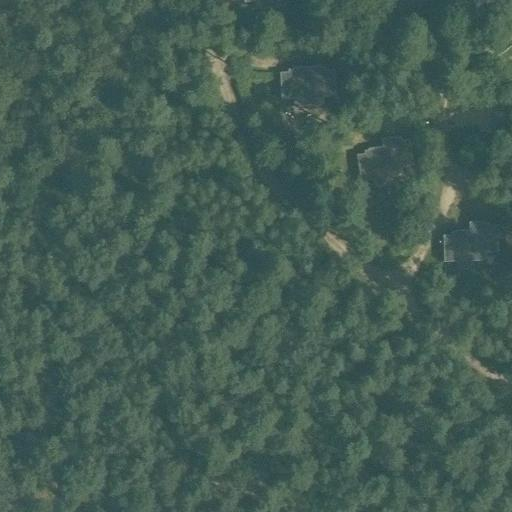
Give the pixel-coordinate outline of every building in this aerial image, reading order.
[(272,10),(270,0),(242,0),(243,4),(257,3),(257,7),(260,11),(272,10)] [(270,0),(272,10),(283,9),(286,5),(286,0),(290,0),(270,0)] [(394,0),(396,12),(415,9),(413,0),(394,0)] [(321,68),(307,69),(309,108),(319,107),(323,104),(323,99),(336,99),(334,72),(325,72),(325,69),(321,69),(321,68)] [(309,108),(307,69),(293,69),(293,71),(288,71),(288,74),(279,75),(280,101),(293,100),(299,108),(309,108)] [(382,149),(388,179),(399,177),(401,174),(400,169),(413,167),(409,141),(400,142),(400,140),(396,140),(396,139),(381,141),(382,149)] [(388,179),(382,149),(368,151),(369,153),(364,153),(365,156),(357,157),(360,183),(374,181),(374,186),(378,189),(389,187),(388,179)] [(471,233),(472,264),(482,264),(485,260),(485,255),(498,255),(498,228),(489,228),(489,226),(485,226),(485,224),(469,224),(470,233),(471,233)] [(471,233),(470,233),(455,233),(456,235),(451,235),(451,237),(443,238),(443,264),(457,264),(457,272),(472,272),(472,264),(471,233)]
